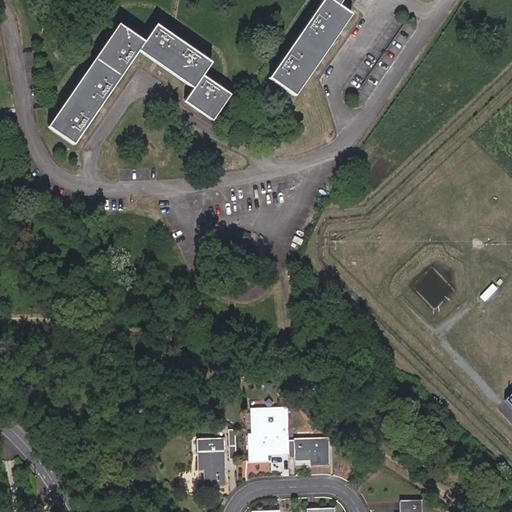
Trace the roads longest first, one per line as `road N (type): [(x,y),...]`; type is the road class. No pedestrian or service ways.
road 1 (unknown): [(75,178),(126,96),(143,85),(267,173)]
road 2 (unknown): [(271,208),(272,267),(247,292),(214,280),(192,244),(202,224),(254,211)]
road 3 (unknown): [(357,127),(341,79),(352,56),(390,12),(425,0)]
road 4 (residential): [(359,511),(326,485),(251,491),(233,511)]
